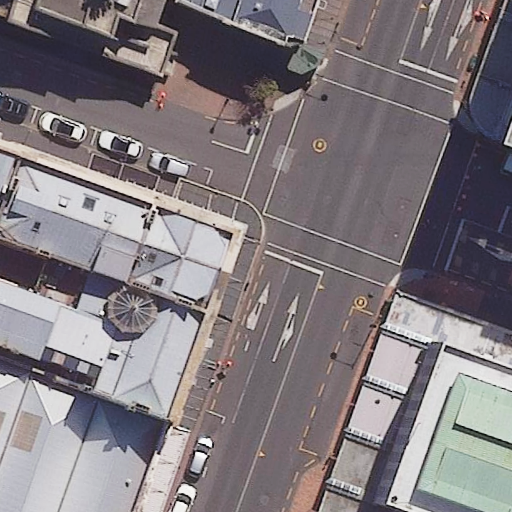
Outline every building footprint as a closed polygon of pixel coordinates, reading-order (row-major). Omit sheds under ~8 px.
[(255,0),(314,22),(322,0),(137,0),(201,24),(211,0),(255,0)] [(511,0),(493,0),(446,121),(511,146),(511,0)] [(0,354),(33,367),(177,418),(242,237),(0,150),(0,354)] [(511,511),(511,369),(422,337),(364,496),(407,511),(511,511)] [(0,441),(22,381),(0,373),(0,441)] [(0,496),(0,511),(140,511),(173,434),(41,387),(2,491),(0,496)]
